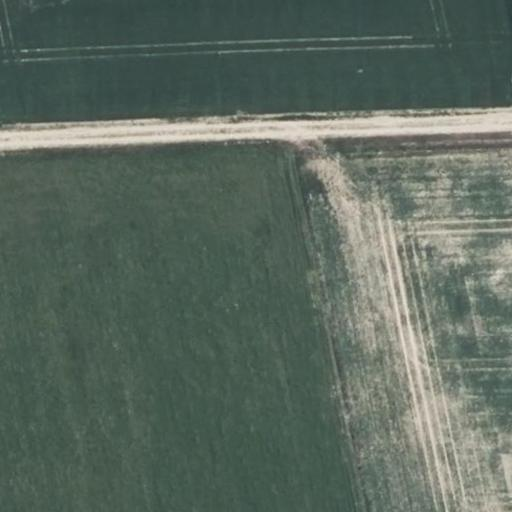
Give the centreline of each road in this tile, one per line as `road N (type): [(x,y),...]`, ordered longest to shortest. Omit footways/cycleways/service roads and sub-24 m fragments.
road 1 (track): [(511,121),(0,137)]
road 2 (residential): [(451,307),(368,200)]
